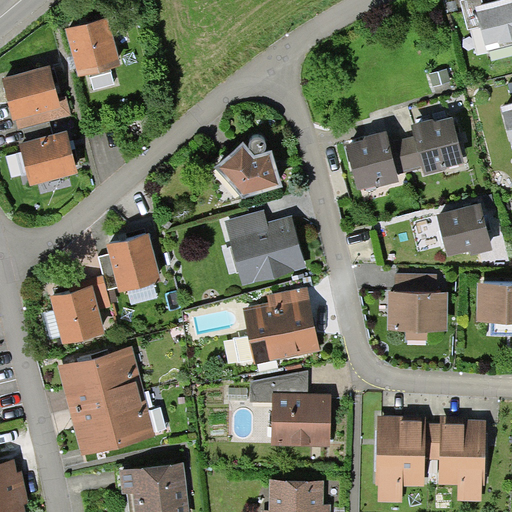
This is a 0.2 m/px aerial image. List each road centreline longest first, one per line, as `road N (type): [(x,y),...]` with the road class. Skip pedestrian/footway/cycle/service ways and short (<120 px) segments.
road 1 (residential): [(511,386),(390,379),(370,369),(356,346),(296,108),(268,59)]
road 2 (residential): [(3,267),(54,241),(268,59)]
road 3 (residential): [(3,267),(56,511)]
